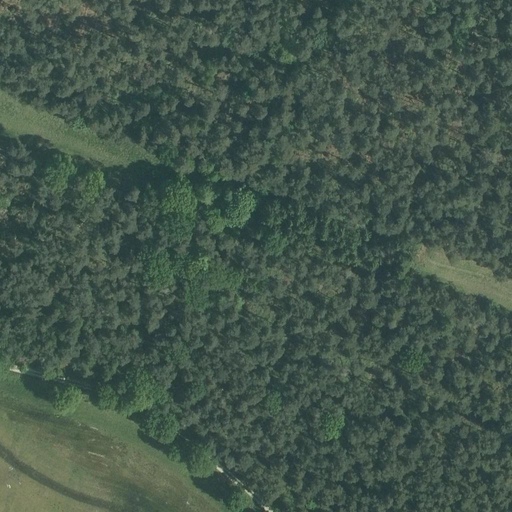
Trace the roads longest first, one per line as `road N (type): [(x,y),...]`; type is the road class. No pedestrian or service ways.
road 1 (track): [(0,281),(345,511)]
road 2 (track): [(271,511),(130,407),(0,366)]
